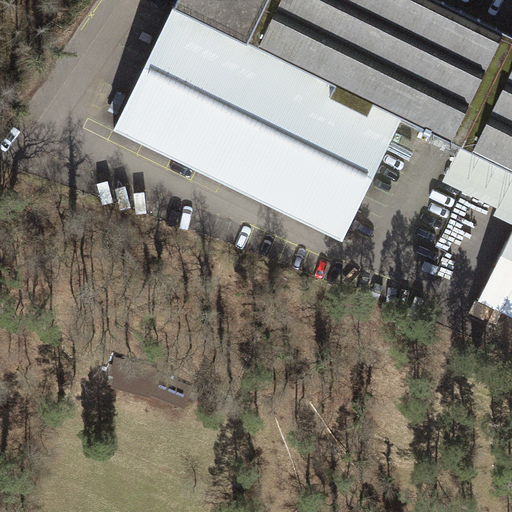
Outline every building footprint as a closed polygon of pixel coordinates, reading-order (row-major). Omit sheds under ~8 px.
[(462,144),(511,168),(511,33),(442,0),(177,0),(175,5),(114,128),(342,239),(403,116),(462,144)] [(511,168),(462,144),(445,179),(499,206),(495,213),(511,221),(511,168)] [(511,232),(480,299),(511,314),(511,232)] [(148,394),(154,378),(117,369),(113,384),(147,396),(148,394)] [(148,394),(186,408),(192,392),(154,378),(148,394)]
